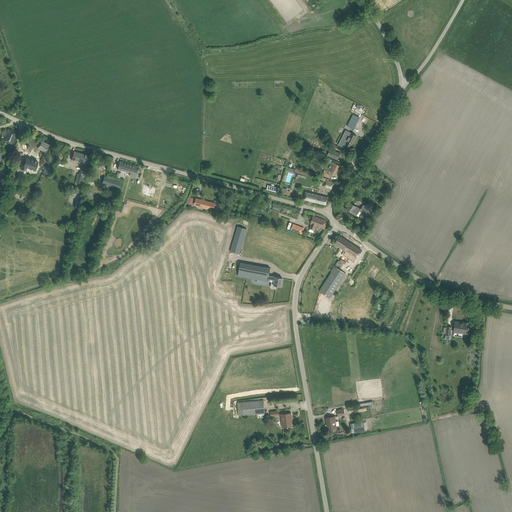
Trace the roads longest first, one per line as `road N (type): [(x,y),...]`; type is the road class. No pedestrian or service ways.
road 1 (track): [(325,212),(67,141),(0,112)]
road 2 (unclassified): [(326,511),(294,306),(302,273),(336,225)]
road 3 (unclassified): [(511,308),(427,284),(336,225)]
road 4 (unclassified): [(336,225),(325,212),(401,86)]
